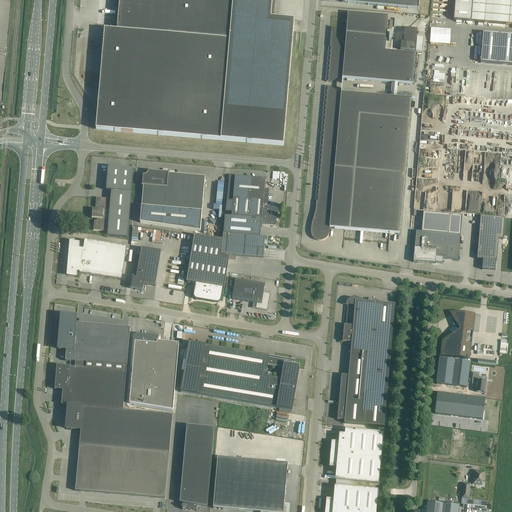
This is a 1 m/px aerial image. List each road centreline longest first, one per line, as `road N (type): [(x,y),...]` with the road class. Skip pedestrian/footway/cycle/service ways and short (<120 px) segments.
road 1 (primary): [(26,143),(2,511)]
road 2 (primary): [(14,511),(39,146)]
road 3 (unclassified): [(284,332),(46,293)]
road 4 (unclassified): [(410,511),(432,282)]
road 5 (unclassified): [(301,164),(82,146)]
road 6 (unclassified): [(46,502),(52,444),(36,403),(46,293)]
road 7 (unclassified): [(307,511),(322,339)]
road 8 (unclassified): [(301,164),(313,0)]
road 9 (unclassified): [(46,293),(53,214),(80,177),(82,146)]
road 10 (unclassified): [(82,146),(83,111),(66,77),(72,0)]
road 11 (primary): [(40,136),(53,0)]
road 12 (primary): [(37,0),(26,132)]
